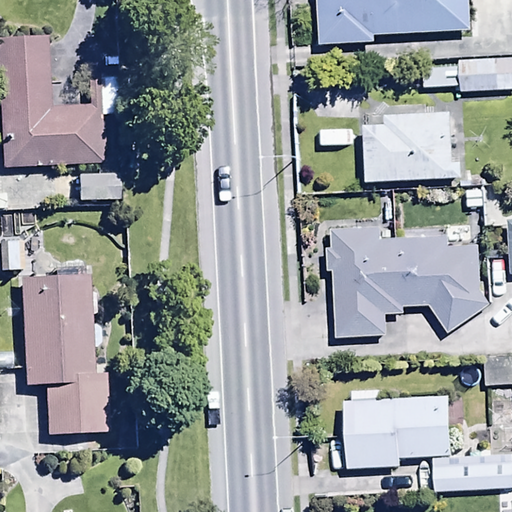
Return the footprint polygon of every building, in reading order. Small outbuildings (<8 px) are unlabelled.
[(377,46),(377,40),(470,34),(468,0),(315,0),(319,49),(377,46)] [(0,151),(1,172),(102,167),(97,74),(85,74),(87,110),(52,112),(48,41),(0,42),(0,151)] [(511,62),(459,65),(459,71),(423,73),(423,92),(460,90),(461,96),(511,93),(511,62)] [(364,129),(365,185),(462,183),(462,154),(455,154),(454,116),(385,117),(386,129),(364,129)] [(117,179),(77,179),(77,203),(117,203),(117,179)] [(448,250),(448,246),(381,248),(380,232),(332,234),(333,251),(326,252),(327,276),(334,276),(337,341),(387,339),(386,320),(402,320),(402,312),(430,311),(447,336),(487,308),(480,298),(481,251),(448,250)] [(23,246),(0,246),(0,276),(23,276),(23,246)] [(53,281),(20,282),(24,392),(43,391),(45,439),(106,436),(104,377),(90,378),(86,270),(53,272),(53,281)] [(511,363),(484,364),(484,390),(511,389),(511,363)] [(449,399),(381,403),(380,393),(353,395),(353,404),(345,404),(348,475),(401,472),(400,461),(452,459),(449,399)] [(470,464),(432,465),(433,496),(498,493),(499,511),(511,510),(511,459),(488,460),(487,452),(470,453),(470,464)]
